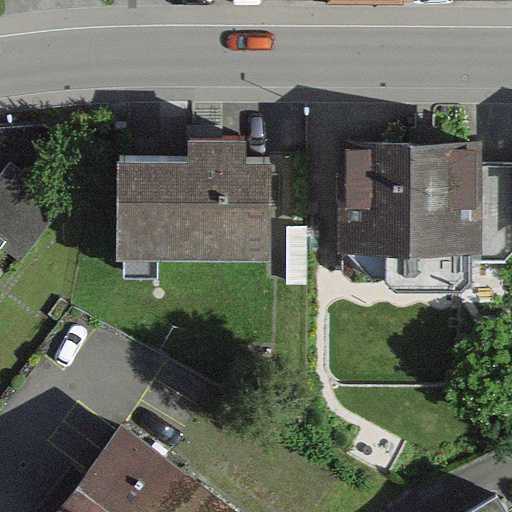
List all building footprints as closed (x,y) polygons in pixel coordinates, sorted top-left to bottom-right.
[(458,140),(318,134),(313,251),(453,257),(458,140)] [(189,158),(118,158),(118,263),(271,264),(272,157),(247,157),(247,141),(189,141),(189,158)] [(66,203),(11,161),(0,175),(0,236),(7,242),(2,249),(21,263),(66,203)] [(235,511),(122,426),(55,511),(235,511)] [(471,511),(508,511),(498,496),(471,511)]
